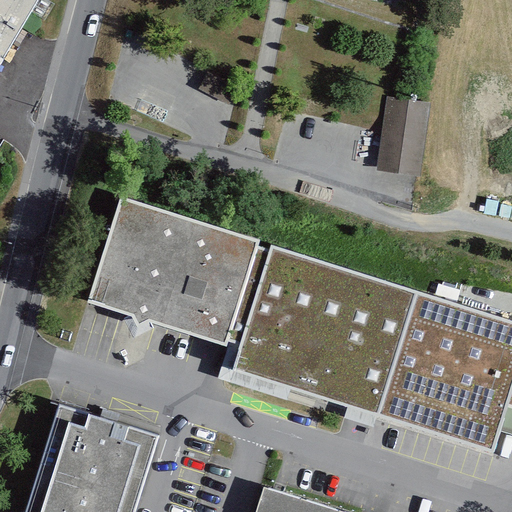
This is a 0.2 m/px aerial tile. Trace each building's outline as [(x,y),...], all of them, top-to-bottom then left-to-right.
[(0,0),(0,66),(39,0),(0,0)] [(207,73),(199,90),(230,105),(238,88),(207,73)] [(432,103),(387,96),(376,171),(421,178),(432,103)] [(511,324),(120,201),(90,305),(227,348),(229,342),(242,346),(234,373),(494,455),(509,407),(511,407),(511,324)] [(135,511),(158,437),(59,406),(27,511),(135,511)] [(337,511),(266,489),(258,511),(337,511)]
